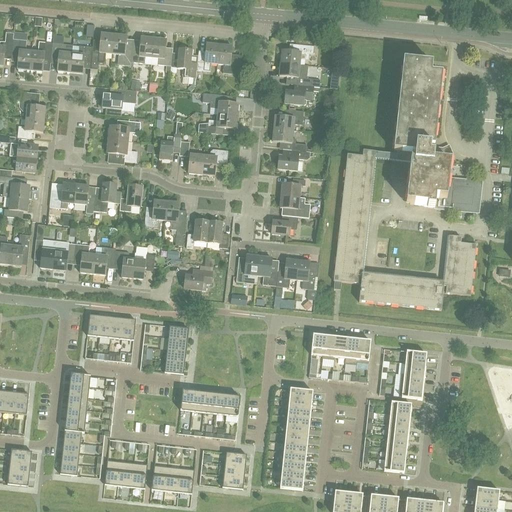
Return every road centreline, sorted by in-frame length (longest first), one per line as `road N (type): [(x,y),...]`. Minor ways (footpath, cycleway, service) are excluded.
road 1 (residential): [(449,338),(274,318),(268,382)]
road 2 (tertiary): [(263,14),(458,36)]
road 3 (residential): [(397,213),(374,217),(369,264),(376,270),(431,276),(443,226)]
road 4 (residential): [(249,197),(69,169)]
road 5 (residential): [(123,377),(116,435),(239,448)]
road 6 (residential): [(91,16),(262,34)]
road 7 (residential): [(167,300),(0,281)]
road 8 (residential): [(249,197),(262,34)]
road 9 (residential): [(0,87),(75,94),(69,169)]
road 10 (tertiary): [(263,14),(115,0)]
road 11 (residential): [(424,483),(449,338)]
road 12 (residential): [(319,254),(245,246),(249,197)]
road 13 (residential): [(0,297),(64,304),(58,362)]
